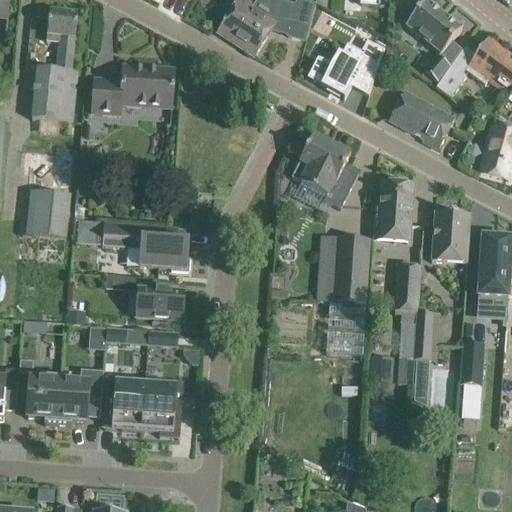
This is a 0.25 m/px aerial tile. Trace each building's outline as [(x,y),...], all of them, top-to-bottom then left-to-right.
[(0,0),(0,20),(7,21),(8,3),(8,0),(0,0)] [(240,0),(228,19),(217,35),(253,59),(264,43),(270,34),(287,38),(286,40),(305,45),(315,6),(297,1),(295,7),(281,3),(276,0),(258,0),(253,7),(242,0),(240,0)] [(357,0),(357,12),(377,13),(377,0),(357,0)] [(431,80),(437,86),(450,68),(461,52),(452,44),(462,31),(426,2),(406,27),(440,55),(424,75),(431,80)] [(71,74),(75,36),(77,16),(49,13),(46,44),(60,45),(57,73),(37,71),(31,123),(71,127),(77,75),(71,74)] [(323,55),(308,82),(345,102),(351,91),(368,100),(383,56),(365,46),(359,56),(331,40),(323,55)] [(490,84),(511,99),(511,97),(511,59),(487,41),(475,57),(464,72),(487,88),(490,84)] [(450,68),(437,86),(434,90),(450,101),(466,79),(450,68)] [(171,111),(173,93),(174,73),(122,69),(121,84),(94,82),(91,116),(120,118),(121,107),(171,111)] [(438,152),(448,134),(455,121),(404,94),(389,123),(423,141),(422,144),(438,152)] [(502,110),(498,115),(511,122),(511,97),(511,99),(504,108),(503,108),(502,110)] [(498,115),(502,110),(491,102),(483,114),(497,117),(498,115)] [(511,132),(494,127),(485,156),(479,175),(509,183),(511,171),(511,132)] [(358,178),(344,170),(350,157),(313,138),(291,181),(319,195),(328,200),(326,204),(340,211),(358,178)] [(49,187),(72,189),(75,150),(53,148),(53,154),(25,152),(23,174),(34,175),(32,196),(29,196),(27,222),(17,221),(16,238),(66,242),(69,199),(48,197),(49,187)] [(409,243),(411,209),(413,189),(381,187),(380,209),(376,208),(374,228),(373,240),(409,243)] [(284,188),(276,328),(326,330),(330,206),(318,205),(319,195),(284,188)] [(466,267),(468,239),(470,219),(434,216),(431,264),(466,267)] [(94,225),(93,238),(103,238),(102,249),(140,252),(138,269),(187,272),(189,247),(177,246),(178,231),(94,225)] [(511,241),(482,239),(477,299),(488,299),(486,319),(506,321),(508,301),(511,242),(511,241)] [(337,241),(333,304),(366,306),(370,243),(337,241)] [(397,269),(394,313),(416,315),(420,270),(397,269)] [(128,280),(125,320),(153,322),(153,326),(151,325),(151,327),(168,328),(168,326),(167,326),(167,323),(183,324),(185,296),(170,295),(170,294),(157,293),(158,284),(159,284),(159,282),(128,280)] [(69,312),(67,327),(84,328),(85,314),(69,312)] [(416,315),(413,363),(430,364),(433,316),(416,315)] [(106,331),(105,345),(126,346),(127,332),(106,331)] [(148,349),(177,351),(178,336),(149,334),(148,349)] [(484,343),(463,341),(460,381),(481,383),(484,343)] [(368,359),(367,386),(392,387),(393,360),(368,359)] [(398,362),(396,388),(411,389),(413,373),(413,363),(398,362)] [(19,373),(19,376),(32,377),(33,364),(20,363),(19,373)] [(4,383),(0,382),(0,423),(3,424),(4,412),(16,413),(19,376),(19,373),(5,372),(4,383)] [(79,386),(61,385),(57,428),(71,429),(72,424),(85,425),(86,412),(100,413),(103,374),(80,372),(79,386)] [(44,427),(57,428),(61,385),(61,380),(41,379),(40,383),(30,383),(30,385),(22,385),(20,408),(28,408),(27,421),(44,422),(44,427)] [(121,432),(142,434),(146,386),(132,385),(132,381),(108,379),(105,419),(112,420),(111,427),(121,428),(121,432)] [(176,388),(146,386),(142,434),(159,435),(159,440),(172,441),(174,424),(180,425),(182,401),(175,400),(176,388)] [(481,388),(464,387),(462,422),(479,423),(481,388)] [(413,399),(413,403),(426,409),(426,400),(413,399)]
